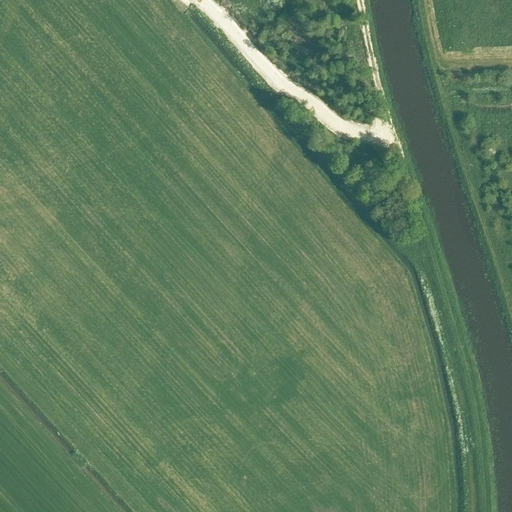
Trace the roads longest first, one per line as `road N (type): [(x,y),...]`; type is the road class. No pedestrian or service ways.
road 1 (track): [(361,0),(376,78),(454,333),(468,397),(476,511)]
road 2 (track): [(435,277),(191,0)]
